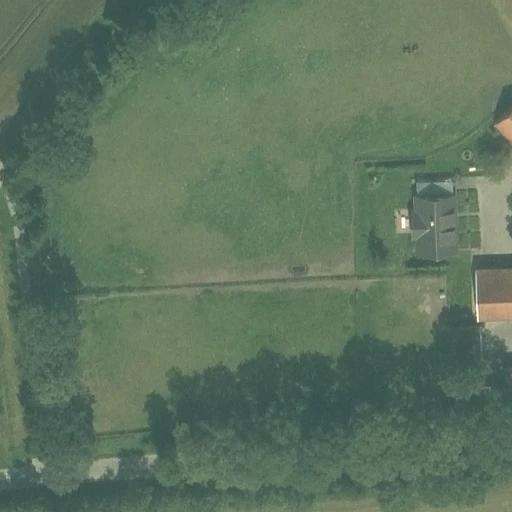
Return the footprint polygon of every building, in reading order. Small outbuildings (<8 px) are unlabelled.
[(511,103),(494,123),(511,140),(511,103)] [(412,232),(413,254),(456,253),(454,191),(412,192),(412,208),(409,208),(410,232),(412,232)] [(511,265),(471,267),(474,316),(511,313),(511,265)] [(473,324),(445,325),(445,349),(474,349),(473,324)] [(511,364),(501,365),(503,399),(511,398),(511,364)]
